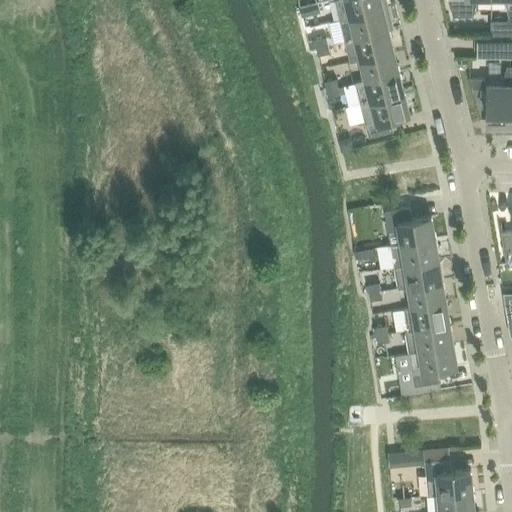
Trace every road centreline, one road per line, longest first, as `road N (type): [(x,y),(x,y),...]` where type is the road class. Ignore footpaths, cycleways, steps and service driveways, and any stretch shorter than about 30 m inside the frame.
road 1 (residential): [(504,414),(462,164)]
road 2 (residential): [(462,164),(422,0)]
